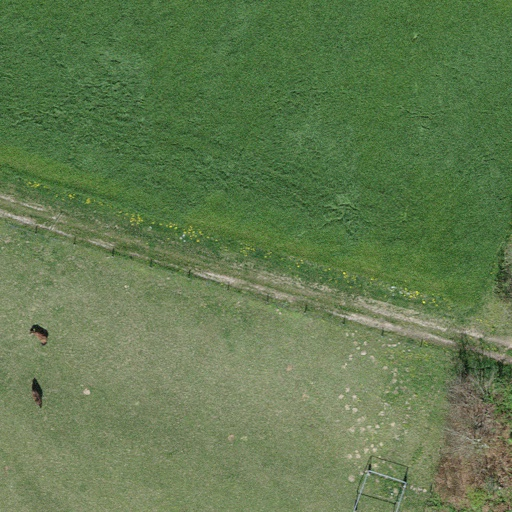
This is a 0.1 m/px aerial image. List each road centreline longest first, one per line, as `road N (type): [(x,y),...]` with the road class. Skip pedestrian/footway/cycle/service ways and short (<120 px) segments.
road 1 (track): [(0,200),(181,263),(511,359)]
road 2 (track): [(372,511),(271,489),(0,376)]
